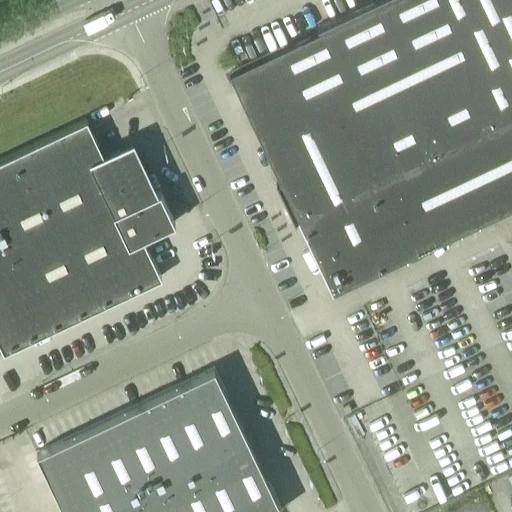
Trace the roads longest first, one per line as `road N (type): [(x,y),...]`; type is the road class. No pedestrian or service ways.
road 1 (unclassified): [(264,298),(128,11)]
road 2 (unclassified): [(0,423),(264,298)]
road 3 (unknown): [(511,216),(278,327)]
road 4 (unknown): [(0,368),(175,280),(192,266),(192,240)]
road 5 (unclassified): [(365,511),(264,298)]
road 6 (tertiary): [(0,72),(128,11)]
